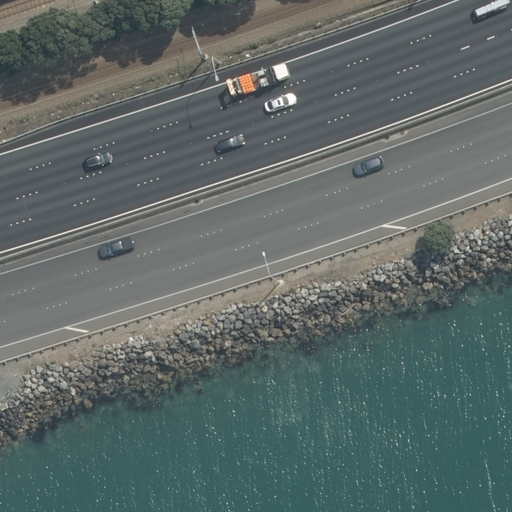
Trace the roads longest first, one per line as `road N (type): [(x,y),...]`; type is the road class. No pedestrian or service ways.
road 1 (motorway): [(511,122),(370,178),(0,297)]
road 2 (motorway): [(0,226),(332,121),(511,53)]
